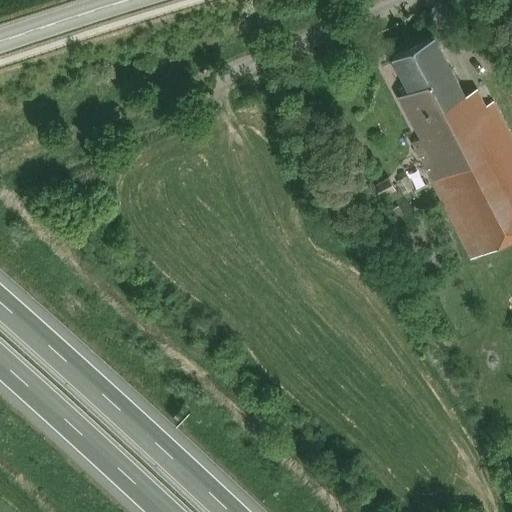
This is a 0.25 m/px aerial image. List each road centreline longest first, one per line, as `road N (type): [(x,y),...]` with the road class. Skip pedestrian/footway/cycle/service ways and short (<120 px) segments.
road 1 (motorway): [(229,511),(0,305)]
road 2 (motorway): [(0,364),(162,511)]
road 3 (tertiary): [(116,0),(0,36)]
